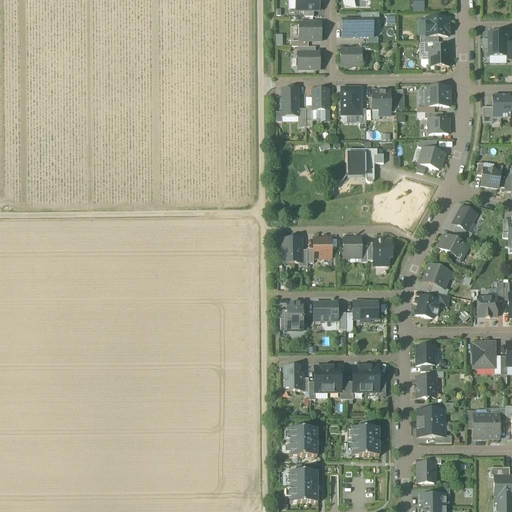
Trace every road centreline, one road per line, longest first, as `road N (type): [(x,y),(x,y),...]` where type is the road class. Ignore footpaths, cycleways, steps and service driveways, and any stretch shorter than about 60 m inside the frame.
road 1 (track): [(266,511),(260,0)]
road 2 (track): [(0,215),(262,213)]
road 3 (residential): [(419,250),(389,231),(287,231)]
road 4 (residential): [(465,78),(332,81)]
road 5 (residential): [(401,295),(278,296)]
